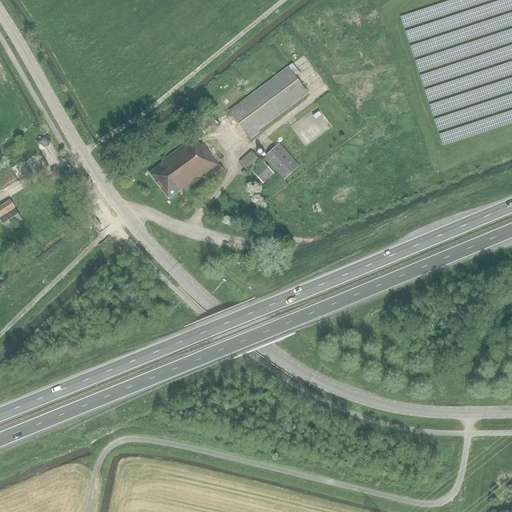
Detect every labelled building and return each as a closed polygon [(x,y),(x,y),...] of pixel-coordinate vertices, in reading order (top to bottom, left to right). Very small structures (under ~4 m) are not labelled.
[(258,131),(307,94),(288,67),(229,112),(250,139),(259,133),(258,131)] [(244,96),(237,86),(217,101),(225,111),(244,96)] [(313,128),(322,122),(315,112),(306,119),(313,128)] [(211,116),(198,125),(205,135),(218,126),(211,116)] [(181,193),(211,170),(218,165),(202,144),(200,146),(193,137),(161,162),(162,163),(149,174),(169,200),(180,191),(181,193)] [(283,180),(299,166),(279,144),(263,158),(283,180)] [(248,172),(260,161),(251,151),(240,162),(248,172)] [(253,172),(262,183),(273,173),(264,163),(253,172)] [(219,164),(218,165),(211,170),(217,178),(225,172),(219,164)] [(0,215),(1,217),(14,208),(15,208),(10,200),(0,206),(0,215)] [(0,217),(0,220),(6,230),(22,220),(14,208),(1,217),(0,217)]
